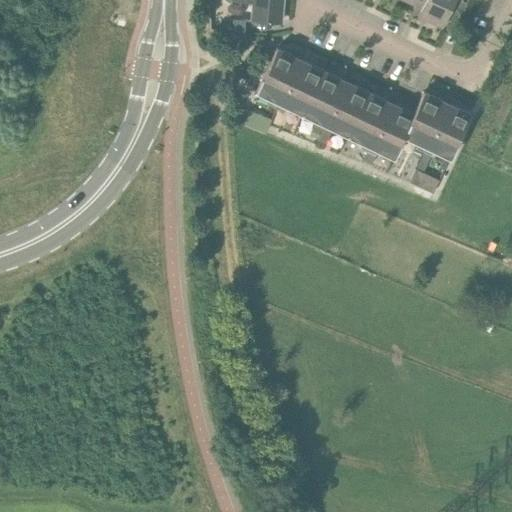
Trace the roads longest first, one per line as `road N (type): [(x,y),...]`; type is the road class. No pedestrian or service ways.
road 1 (secondary): [(0,256),(55,231),(89,204),(130,150),(153,85),(163,0)]
road 2 (residential): [(303,0),(462,76),(485,63),(511,8)]
